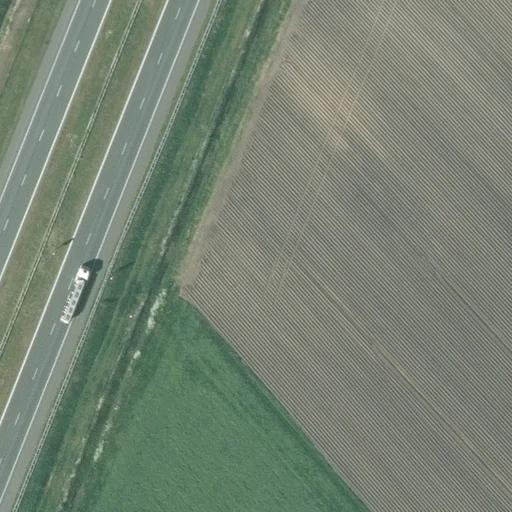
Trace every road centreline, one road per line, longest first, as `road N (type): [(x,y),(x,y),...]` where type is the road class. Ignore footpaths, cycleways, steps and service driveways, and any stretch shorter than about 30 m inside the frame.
road 1 (motorway): [(0,480),(190,0)]
road 2 (motorway): [(89,0),(0,225)]
